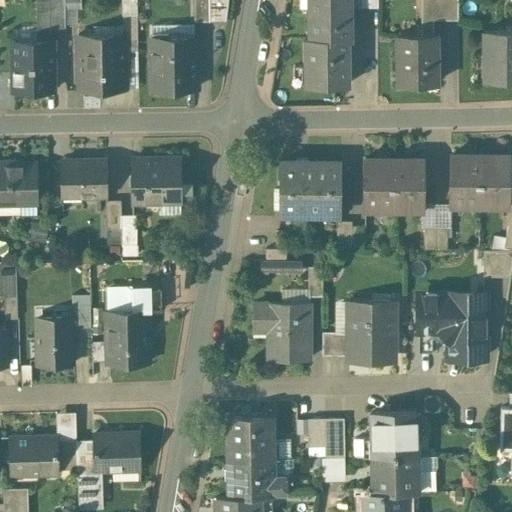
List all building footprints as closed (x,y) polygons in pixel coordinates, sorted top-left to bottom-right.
[(64,0),(48,0),(49,28),(65,28),(64,0)] [(210,22),(209,0),(193,0),(193,22),(210,22)] [(209,0),(210,22),(226,21),(227,0),(209,0)] [(349,0),(309,0),(309,37),(305,37),(306,67),(308,67),(308,82),(306,82),(306,84),(347,83),(346,38),(349,38),(349,0)] [(420,0),(421,34),(397,34),(398,83),(436,82),(435,34),(433,34),(433,20),(429,20),(429,0),(420,0)] [(457,0),(429,0),(429,20),(433,20),(458,20),(457,0)] [(137,15),(122,15),(122,33),(124,33),(124,46),(137,46),(137,15)] [(511,30),(485,30),(485,58),(488,58),(488,78),(486,78),(486,79),(511,79),(511,30)] [(124,46),(124,33),(122,33),(78,34),(79,90),(125,89),(124,46)] [(195,36),(151,36),(151,89),(196,88),(195,36)] [(51,40),(13,41),(14,91),(52,90),(51,40)] [(479,154),(449,154),(449,204),(479,204),(479,154)] [(509,154),(479,154),(479,204),(507,205),(509,205),(509,203),(509,154)] [(179,158),(131,159),(132,201),(180,200),(179,158)] [(394,158),(364,158),(363,208),(393,208),(394,158)] [(424,158),(394,158),(393,208),(423,208),(424,158)] [(106,194),(106,159),(61,160),(61,195),(106,194)] [(16,163),(15,160),(0,160),(0,203),(37,202),(36,163),(16,163)] [(340,161),(280,161),(279,213),(297,213),(298,211),(337,211),(337,213),(339,213),(340,161)] [(120,214),(120,199),(105,200),(106,228),(120,228),(121,228),(120,214)] [(137,244),(136,214),(120,214),(121,228),(120,228),(120,244),(137,244)] [(351,220),(337,220),(336,248),(351,247),(351,224),(351,220)] [(363,225),(351,224),(351,247),(363,248),(363,225)] [(435,226),(424,226),(424,249),(435,249),(435,226)] [(447,226),(435,226),(435,249),(447,249),(447,226)] [(286,248),(265,248),(265,259),(286,259),(286,248)] [(511,268),(511,249),(483,249),(483,276),(511,276),(511,268)] [(0,261),(0,266),(1,293),(19,292),(18,261),(0,261)] [(301,262),(261,261),(261,269),(301,270),(301,262)] [(322,266),(308,266),(308,295),(322,296),(322,266)] [(161,287),(131,288),(132,309),(146,309),(147,309),(161,309),(161,287)] [(485,292),(419,292),(418,330),(432,330),(448,330),(448,356),(486,356),(485,292)] [(17,295),(5,295),(5,318),(17,318),(17,295)] [(394,300),(348,299),(348,331),(347,355),(347,356),(394,356),(394,300)] [(309,301),(269,301),(269,302),(253,302),(252,324),(269,324),(268,357),(308,358),(309,301)] [(90,304),(72,305),(72,314),(73,314),(73,328),(90,328),(90,304)] [(132,309),(106,310),(107,363),(148,362),(146,309),(132,309)] [(53,319),(33,320),(34,337),(37,337),(38,360),(54,359),(55,365),(71,364),(70,328),(73,328),(73,314),(72,314),(53,315),(53,319)] [(432,330),(418,330),(418,352),(432,352),(432,330)] [(348,331),(322,331),(322,355),(347,355),(348,331)] [(511,391),(509,392),(509,406),(501,406),(499,448),(511,448),(511,391)] [(415,410),(371,411),(372,437),(372,456),(417,455),(415,410)] [(271,415),(227,416),(228,459),(272,458),(271,415)] [(324,445),(323,417),(308,418),(308,446),(324,445)] [(344,417),(323,417),(324,445),(344,445),(344,417)] [(139,432),(92,433),(94,470),(140,468),(139,432)] [(57,435),(13,436),(14,470),(30,470),(30,472),(58,471),(58,469),(57,440),(57,435)] [(372,437),(354,438),(354,454),(354,456),(372,456),(372,437)] [(76,439),(57,440),(58,469),(77,468),(76,439)] [(344,445),(324,445),(325,457),(344,456),(344,445)] [(420,488),(437,488),(437,454),(420,454),(420,488)] [(417,455),(372,456),(373,492),(405,491),(417,490),(417,455)] [(272,458),(228,459),(229,495),(259,494),(269,494),(273,494),(272,458)] [(94,476),(77,477),(78,508),(96,508),(96,493),(94,493),(94,476)] [(27,511),(26,487),(3,488),(3,493),(2,494),(3,511),(27,511)] [(373,492),(361,492),(361,511),(406,511),(405,491),(373,492)] [(229,495),(219,495),(215,495),(215,511),(259,511),(259,494),(229,495)]
